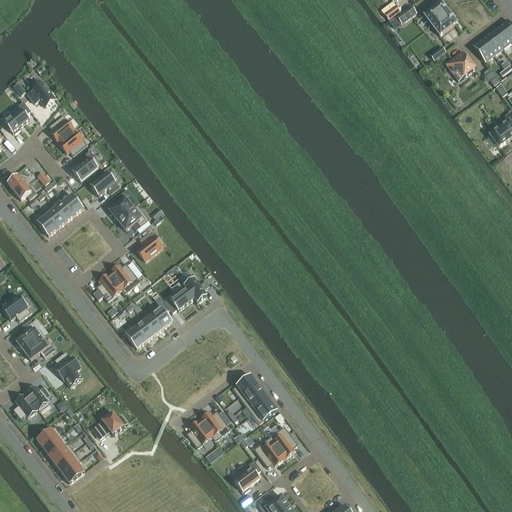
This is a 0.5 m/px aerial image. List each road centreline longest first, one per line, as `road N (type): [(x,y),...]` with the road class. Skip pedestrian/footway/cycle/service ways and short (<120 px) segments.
road 1 (residential): [(68,291),(135,371),(221,320),(258,361)]
road 2 (residential): [(39,254),(91,213),(120,250),(68,291)]
